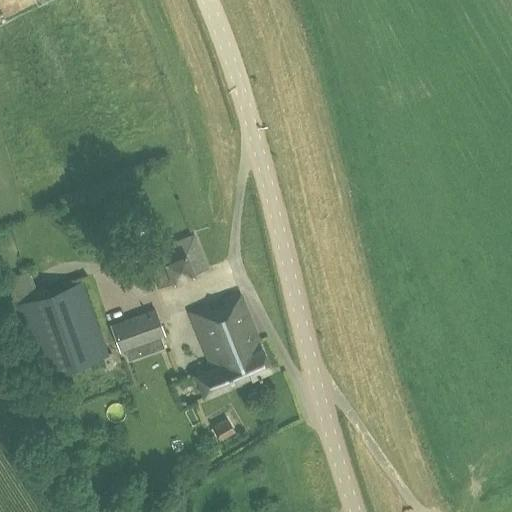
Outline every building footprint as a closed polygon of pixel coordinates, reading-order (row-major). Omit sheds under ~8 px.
[(207,268),(194,233),(144,253),(156,288),(207,268)] [(79,282),(34,299),(9,309),(35,383),(105,357),(79,282)] [(270,369),(240,295),(190,313),(212,368),(195,376),(203,397),(270,369)] [(110,325),(119,352),(156,341),(165,337),(154,309),(113,324),(110,325)] [(213,426),(220,438),(236,429),(229,416),(213,426)]
